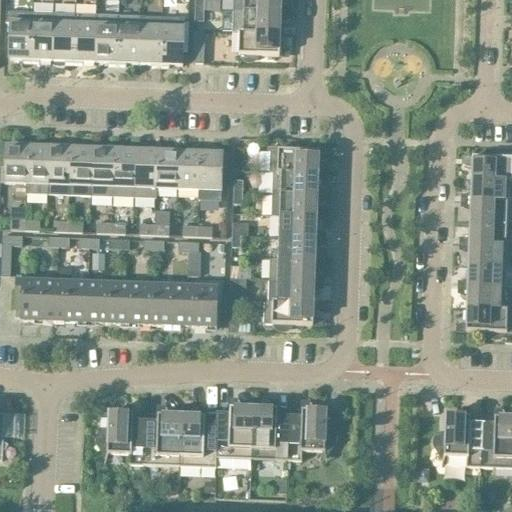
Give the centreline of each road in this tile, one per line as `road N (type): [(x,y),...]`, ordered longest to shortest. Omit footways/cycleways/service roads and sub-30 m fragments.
road 1 (residential): [(44,383),(225,370),(317,375),(336,364),(345,343),(353,138),(343,112),(320,104)]
road 2 (residential): [(511,381),(450,378),(431,362),(437,139),(453,114),(482,109)]
road 3 (residential): [(0,106),(40,96),(320,104)]
road 4 (residential): [(41,511),(44,383)]
